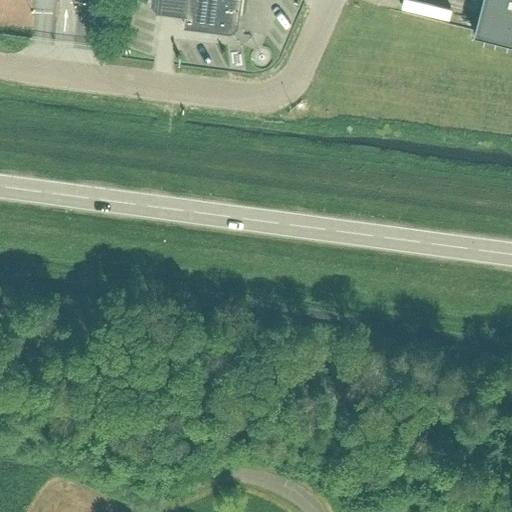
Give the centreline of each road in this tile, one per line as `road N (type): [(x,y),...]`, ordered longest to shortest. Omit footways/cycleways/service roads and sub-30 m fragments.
road 1 (primary): [(511,253),(0,183)]
road 2 (unclassified): [(0,66),(253,99),(293,83),(331,0)]
